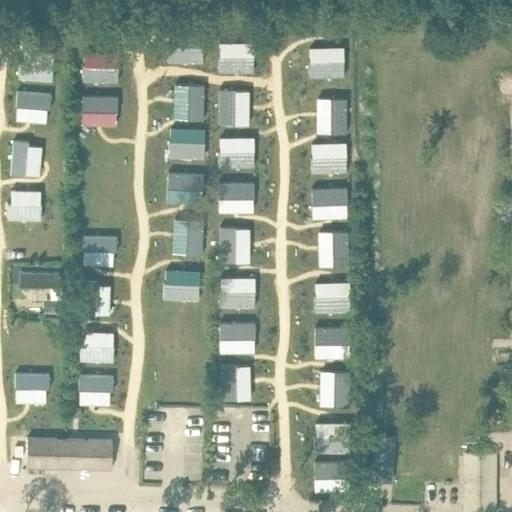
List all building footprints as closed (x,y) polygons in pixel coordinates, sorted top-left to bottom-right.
[(436,43),(435,28),(393,30),(393,44),(436,43)] [(236,39),(220,39),(220,68),(254,69),(255,39),(236,39)] [(79,94),(94,94),(93,40),(79,40),(79,94)] [(327,43),(311,43),(311,73),(345,73),(345,44),(327,43)] [(180,62),(180,47),(152,47),(152,61),(180,62)] [(250,104),(250,86),(221,86),(220,120),(249,121),(250,104)] [(448,93),(448,122),(482,121),(481,92),(448,93)] [(347,129),(348,95),(318,94),(318,112),(317,129),(347,129)] [(204,99),(163,99),(163,116),(204,116),(204,99)] [(382,126),(361,129),(364,148),(416,142),(410,100),(380,104),(382,126)] [(42,145),(64,144),(63,102),(27,104),(28,120),(42,119),(42,145)] [(78,103),(78,144),(113,144),(113,103),(78,103)] [(193,138),(194,149),(206,149),(205,122),(156,124),(156,139),(193,138)] [(18,130),(17,142),(33,143),(34,131),(18,130)] [(236,133),(221,133),(220,163),(255,163),(255,133),(236,133)] [(328,139),(313,139),(313,168),(348,169),(348,139),(328,139)] [(445,170),(484,169),(483,154),(444,155),(445,170)] [(24,173),(64,174),(65,158),(24,157),(24,173)] [(164,162),(163,178),(208,179),(208,163),(164,162)] [(369,172),(370,187),(421,185),(420,170),(369,172)] [(128,173),(120,173),(120,184),(82,185),(82,197),(128,197),(128,173)] [(255,179),(220,179),(220,208),(235,208),(254,209),(255,179)] [(347,184),(312,186),(314,215),(330,215),(348,214),(347,184)] [(414,188),(387,187),(387,208),(397,208),(397,220),(413,221),(414,188)] [(87,220),(87,238),(125,239),(125,206),(113,205),(112,220),(87,220)] [(206,224),(206,207),(159,206),(159,223),(206,224)] [(15,256),(64,255),(63,213),(42,214),(43,225),(29,226),(30,241),(14,241),(15,256)] [(472,241),(491,242),(492,223),(439,220),(437,267),(471,268),(472,241)] [(392,241),(407,242),(408,222),(393,221),(392,241)] [(250,242),(251,225),(221,224),(220,259),(250,259),(250,242)] [(349,262),(349,228),(319,228),(319,245),(319,263),(349,262)] [(160,263),(206,265),(207,248),(161,246),(160,263)] [(415,272),(416,258),(369,257),(369,271),(415,272)] [(101,265),(101,276),(127,277),(127,266),(101,265)] [(24,269),(24,285),(65,285),(65,269),(24,269)] [(237,273),(221,273),(221,303),(255,303),(256,273),(237,273)] [(332,279),(317,279),(318,309),(352,308),(351,278),(332,279)] [(204,299),(204,287),(158,288),(158,300),(204,299)] [(431,296),(432,334),(455,334),(453,295),(431,296)] [(255,319),(221,319),(221,349),(234,349),(255,349),(255,319)] [(43,326),(44,365),(65,364),(64,325),(43,326)] [(350,325),(315,325),(315,355),(350,355),(350,325)] [(127,341),(84,341),(84,356),(127,356),(127,341)] [(15,344),(14,368),(29,369),(30,345),(15,344)] [(251,379),(251,362),(221,362),(222,397),(252,396),(251,379)] [(89,386),(90,363),(78,363),(77,399),(118,401),(118,387),(89,386)] [(206,385),(207,369),(157,367),(157,383),(206,385)] [(350,402),(351,368),(334,367),(321,367),(321,384),(321,402),(350,402)] [(437,367),(435,412),(477,414),(478,369),(437,367)] [(44,425),(64,425),(64,382),(29,382),(30,412),(44,412),(44,425)] [(331,419),(317,419),(316,448),(351,449),(351,419),(331,419)] [(445,464),(445,450),(460,450),(460,430),(411,431),(412,464),(445,464)] [(30,434),(30,464),(119,466),(120,436),(30,434)] [(496,510),(498,450),(464,449),(462,509),(496,510)] [(351,459),(317,459),(316,488),(331,488),(351,489),(351,459)]
